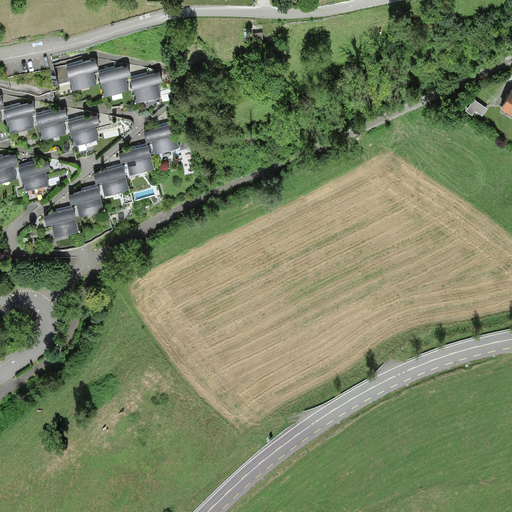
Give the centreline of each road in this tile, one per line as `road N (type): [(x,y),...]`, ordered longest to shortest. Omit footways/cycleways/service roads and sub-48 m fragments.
road 1 (track): [(0,396),(62,347),(104,252),(511,59)]
road 2 (residential): [(0,53),(167,18),(392,0)]
road 3 (secondary): [(206,511),(279,447),(374,386),(511,339)]
road 4 (residential): [(0,375),(47,338),(51,325),(34,299),(0,302)]
